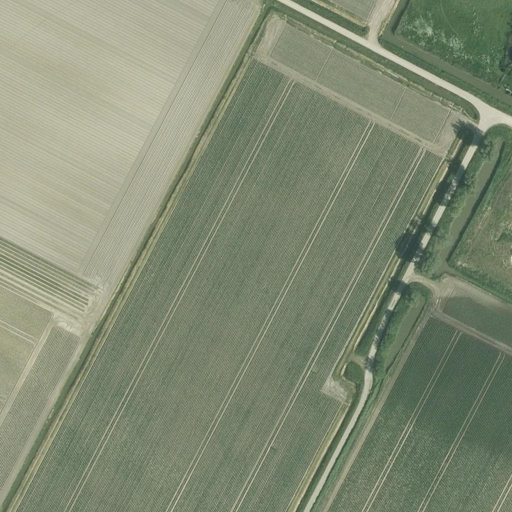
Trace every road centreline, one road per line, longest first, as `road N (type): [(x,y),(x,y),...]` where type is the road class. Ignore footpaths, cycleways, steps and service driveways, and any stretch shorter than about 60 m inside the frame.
road 1 (track): [(306,511),(364,397),(379,329),(485,114)]
road 2 (track): [(485,114),(473,100),(280,0)]
